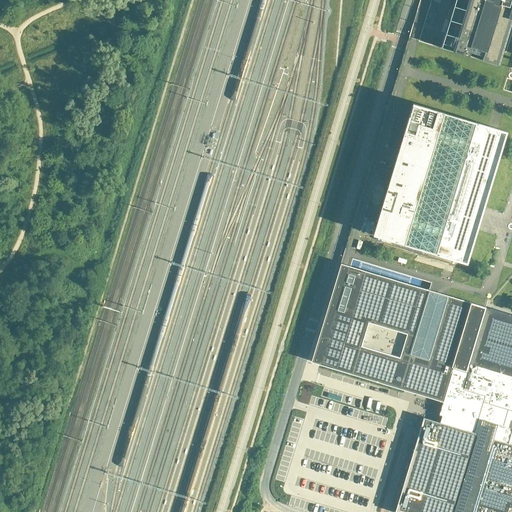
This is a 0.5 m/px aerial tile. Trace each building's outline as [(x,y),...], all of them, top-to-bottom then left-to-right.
[(511,0),(454,0),(449,20),(445,33),(444,37),(441,47),(440,48),(497,65),(500,54),(501,51),(511,16),(511,0)] [(506,130),(412,101),(372,234),(467,262),(480,218),(506,130)] [(485,307),(489,308),(491,301),(474,296),(472,303),(436,292),(349,266),(340,263),(311,361),(319,364),(418,394),(443,401),(453,366),(475,373),(477,365),(468,362),(485,307)] [(511,315),(489,308),(485,307),(468,362),(477,365),(510,375),(511,375),(511,315)] [(511,511),(511,383),(508,383),(510,375),(477,365),(475,373),(453,366),(443,401),(439,414),(442,415),(440,422),(423,417),(395,511),(399,511),(511,511)]
